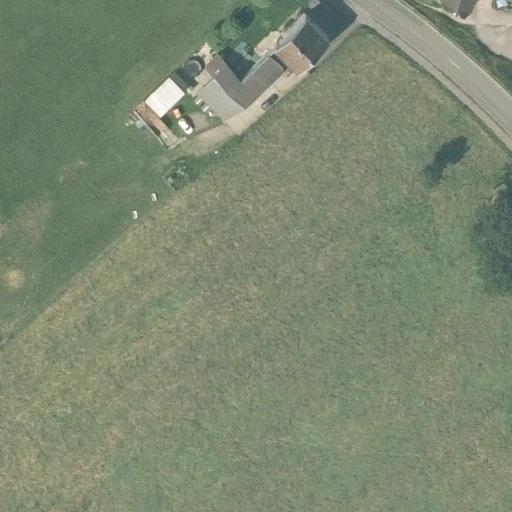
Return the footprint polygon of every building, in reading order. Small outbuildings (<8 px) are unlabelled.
[(444,0),(441,9),(467,19),(473,0),(444,0)] [(511,0),(491,0),(492,1),(511,8),(511,0)] [(331,40),(308,15),(277,45),(293,62),(300,69),(331,40)] [(277,45),(241,78),(217,53),(203,67),(214,78),(197,94),(226,125),(293,62),(277,45)] [(159,117),(187,90),(171,74),(144,101),(159,117)]
